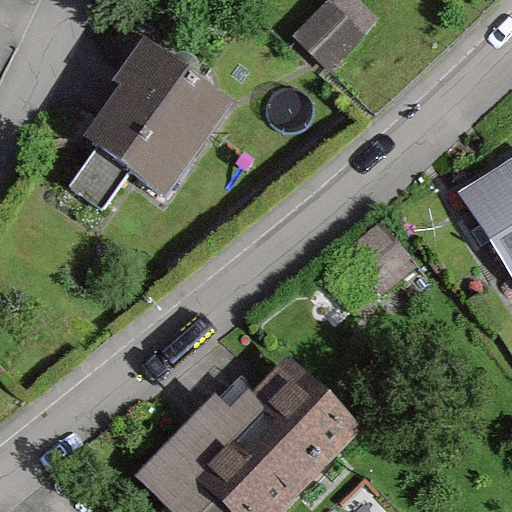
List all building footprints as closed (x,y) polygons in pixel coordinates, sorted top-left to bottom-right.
[(190,0),(213,20),(230,0),(190,0)] [(355,39),(326,10),(294,43),(323,71),(355,39)] [(169,70),(145,53),(115,93),(124,99),(88,149),(157,198),(222,107),(191,86),(193,76),(187,67),(178,65),(169,70)] [(511,168),(459,202),(510,281),(511,279),(511,168)] [(398,268),(375,241),(351,261),(374,288),(398,268)] [(267,414),(236,384),(137,485),(165,511),(268,511),(345,433),(295,384),(267,414)]
